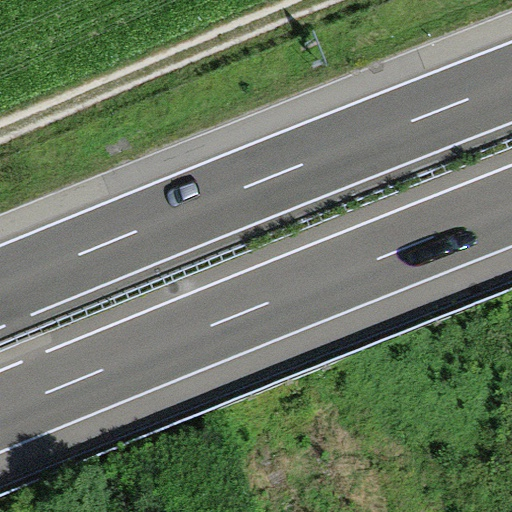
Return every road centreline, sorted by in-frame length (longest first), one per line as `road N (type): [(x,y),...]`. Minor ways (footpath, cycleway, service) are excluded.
road 1 (motorway): [(0,412),(511,206)]
road 2 (motorway): [(511,82),(0,286)]
road 3 (track): [(316,0),(0,131)]
